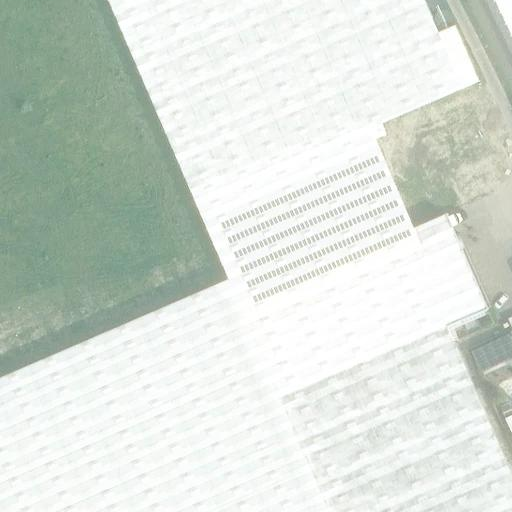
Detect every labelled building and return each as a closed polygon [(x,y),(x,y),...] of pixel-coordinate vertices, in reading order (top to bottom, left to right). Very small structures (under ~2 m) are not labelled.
[(107,0),(171,147),(203,221),(376,146),(374,140),(377,139),(386,135),(381,124),(480,81),(453,26),(437,33),(422,0),(107,0)] [(511,0),(495,0),(511,34),(511,0)] [(376,146),(203,221),(228,279),(248,325),(268,316),(421,250),(411,229),(389,178),(376,146)] [(228,279),(0,377),(0,511),(511,511),(511,480),(471,385),(454,346),(446,327),(461,320),(486,309),(453,233),(447,219),(445,214),(411,229),(421,250),(268,316),(248,325),(228,279)] [(511,358),(511,339),(509,334),(471,351),(481,373),(511,358)] [(511,410),(510,405),(501,409),(505,418),(511,414),(511,410)]
